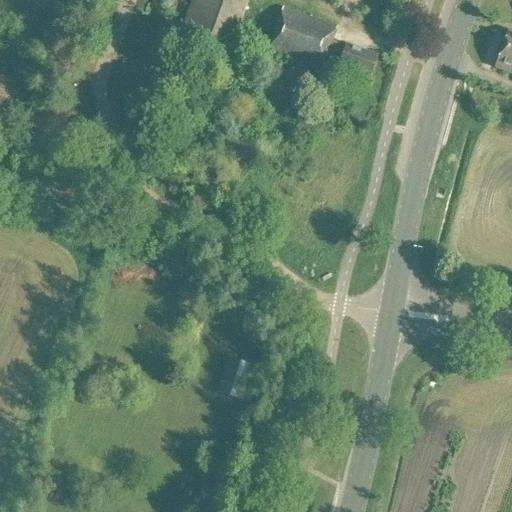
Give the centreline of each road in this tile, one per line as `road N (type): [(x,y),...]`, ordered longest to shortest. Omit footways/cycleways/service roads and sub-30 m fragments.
road 1 (track): [(338,308),(299,292),(257,256),(205,229),(0,175)]
road 2 (secondary): [(390,314),(426,142),(469,0)]
road 3 (secondary): [(347,511),(390,314)]
road 4 (unclassified): [(511,326),(390,314)]
